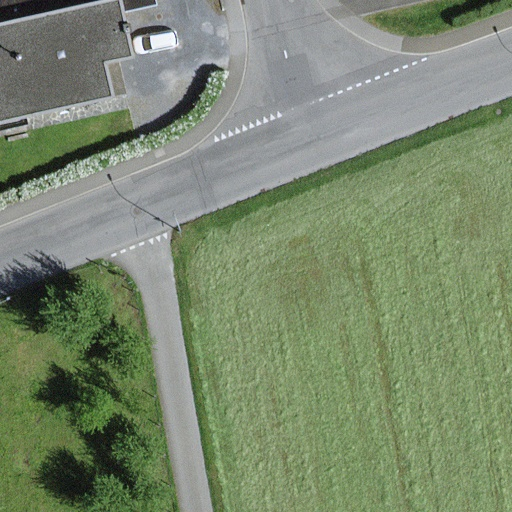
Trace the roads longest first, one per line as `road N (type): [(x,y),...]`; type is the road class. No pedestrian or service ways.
road 1 (unclassified): [(0,260),(321,138)]
road 2 (track): [(140,203),(195,511)]
road 3 (unclassified): [(321,138),(511,63)]
road 4 (residential): [(279,0),(321,138)]
